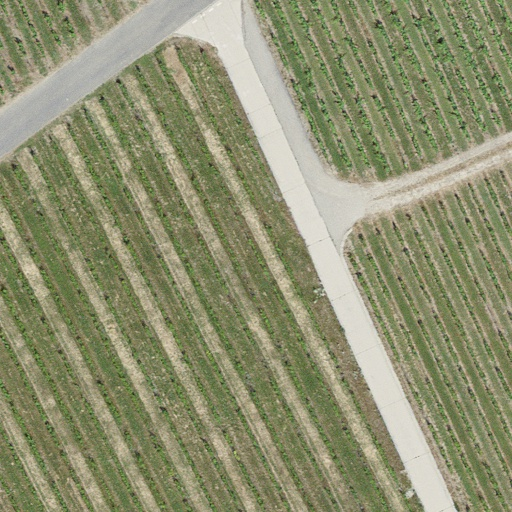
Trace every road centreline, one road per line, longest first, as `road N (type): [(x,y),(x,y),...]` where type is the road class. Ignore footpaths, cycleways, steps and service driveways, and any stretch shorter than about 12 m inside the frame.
road 1 (track): [(205,0),(443,511)]
road 2 (residential): [(186,0),(0,138)]
